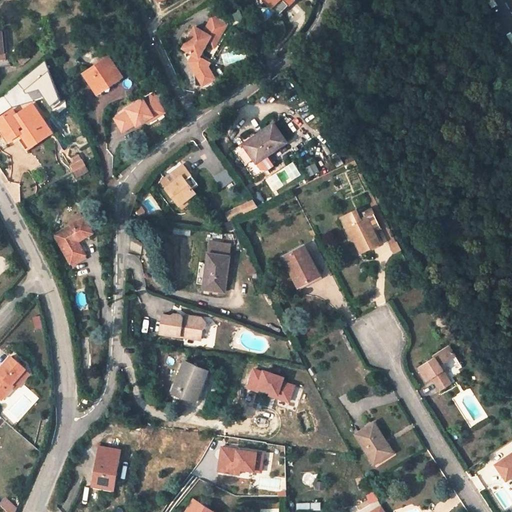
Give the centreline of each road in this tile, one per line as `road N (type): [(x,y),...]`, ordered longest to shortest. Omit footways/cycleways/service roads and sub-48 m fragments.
road 1 (residential): [(67,436),(96,412),(109,387),(124,192),(149,159),(194,125)]
road 2 (residential): [(478,511),(370,328)]
road 3 (residential): [(194,125),(302,45),(329,0)]
road 4 (residential): [(67,436),(59,316),(42,271)]
road 5 (residential): [(194,125),(134,0)]
